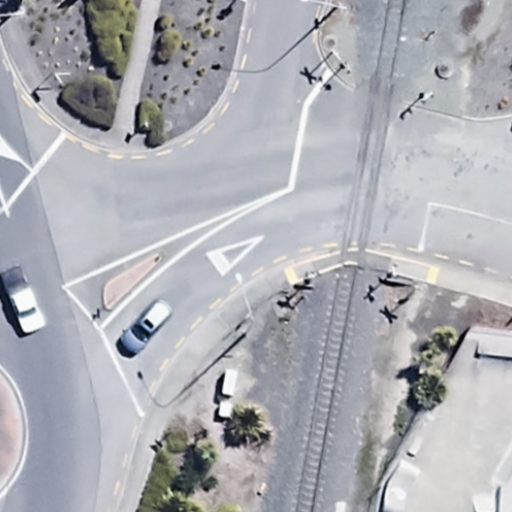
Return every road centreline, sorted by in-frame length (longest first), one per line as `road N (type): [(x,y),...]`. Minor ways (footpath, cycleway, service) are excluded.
road 1 (residential): [(47,362),(166,258),(275,206),(361,191),(433,199),(511,222)]
road 2 (trunk): [(47,362),(71,438),(49,511)]
